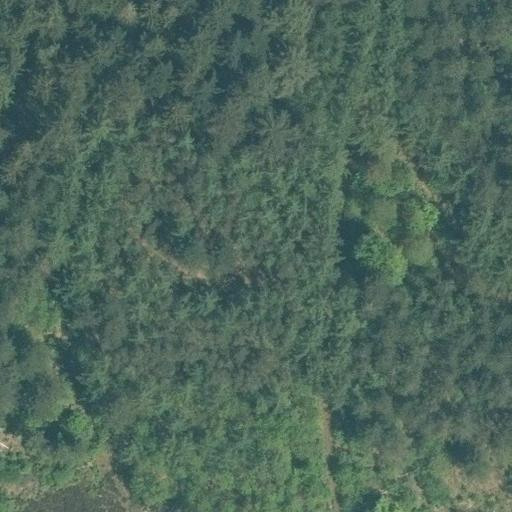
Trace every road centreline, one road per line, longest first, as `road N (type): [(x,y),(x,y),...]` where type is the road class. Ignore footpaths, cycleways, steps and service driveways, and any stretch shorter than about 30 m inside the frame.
road 1 (track): [(336,511),(325,415),(328,300),(380,0)]
road 2 (track): [(359,107),(451,221),(511,273)]
